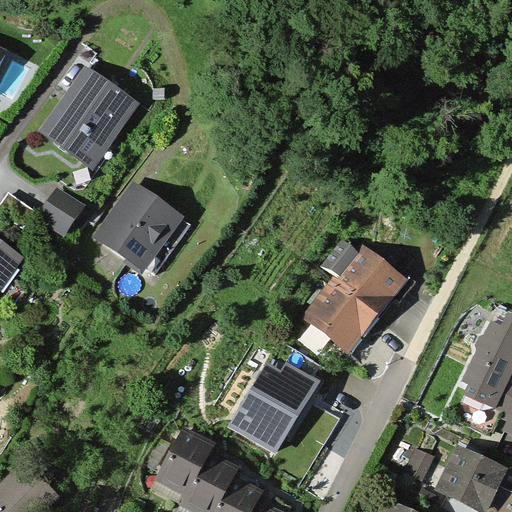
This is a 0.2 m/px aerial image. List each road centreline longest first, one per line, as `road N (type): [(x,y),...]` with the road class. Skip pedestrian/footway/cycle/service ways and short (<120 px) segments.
road 1 (residential): [(329,511),(447,291)]
road 2 (track): [(511,157),(447,291)]
road 3 (residential): [(0,146),(73,43)]
